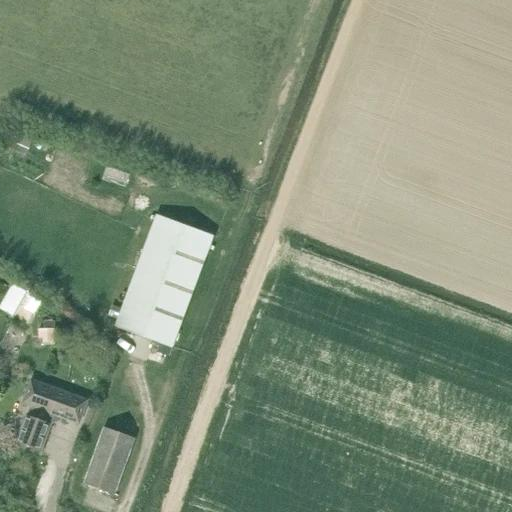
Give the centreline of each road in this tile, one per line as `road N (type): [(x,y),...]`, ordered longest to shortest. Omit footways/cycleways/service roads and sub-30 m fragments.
road 1 (track): [(355,0),(156,511)]
road 2 (track): [(124,511),(149,425),(137,361)]
